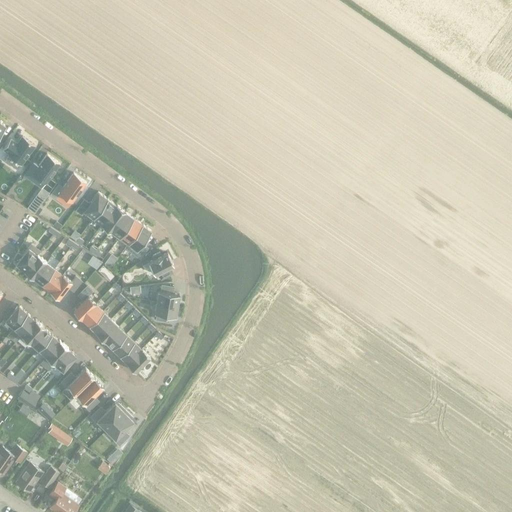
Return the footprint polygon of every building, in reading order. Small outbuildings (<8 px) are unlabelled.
[(35,144),(22,135),(17,143),(10,138),(2,148),(9,153),(8,155),(21,164),(35,144)] [(45,183),(60,162),(47,153),(38,165),(33,161),(24,175),(33,181),(36,176),(45,183)] [(71,202),(86,182),(73,172),(63,187),(58,183),(50,193),(56,198),(59,193),(71,202)] [(93,217),(107,198),(98,191),(89,203),(84,199),(76,209),(81,213),(84,210),(93,217)] [(35,197),(28,208),(34,213),(35,212),(39,206),(42,202),(35,197)] [(116,203),(116,204),(107,198),(93,217),(101,223),(101,224),(116,203)] [(110,231),(125,210),(116,203),(101,224),(110,231)] [(110,231),(111,230),(119,236),(133,217),(125,211),(125,210),(110,231)] [(124,246),(125,246),(142,223),(133,217),(119,236),(127,242),(124,246)] [(142,223),(125,246),(140,257),(147,247),(142,243),(151,230),(142,223)] [(24,270),(38,253),(40,250),(31,243),(24,252),(22,254),(17,261),(16,263),(24,269),(24,270)] [(18,251),(13,258),(17,261),(22,254),(18,251)] [(154,258),(148,262),(154,274),(157,272),(169,266),(173,264),(167,252),(161,255),(159,251),(152,255),(154,258)] [(38,253),(24,270),(33,277),(46,260),(38,253)] [(54,267),(46,261),(46,260),(33,277),(42,283),(54,267)] [(102,265),(98,269),(103,275),(108,270),(102,265)] [(169,266),(157,272),(160,278),(173,272),(169,266)] [(49,290),(63,273),(62,274),(54,267),(42,283),(50,289),(49,290)] [(58,297),(67,286),(72,280),(63,273),(49,290),(58,297)] [(67,286),(73,290),(81,280),(75,275),(73,279),(72,280),(67,286)] [(158,290),(156,301),(177,305),(179,294),(172,293),(174,286),(162,284),(161,290),(158,290)] [(92,290),(87,285),(78,294),(83,299),(73,309),(81,317),(96,302),(88,294),(92,290)] [(156,301),(154,312),(157,312),(156,318),(168,321),(169,314),(175,315),(177,305),(156,301)] [(81,317),(81,318),(81,317),(89,324),(103,310),(96,303),(96,302),(81,317)] [(9,309),(3,317),(5,319),(5,320),(13,327),(27,312),(19,305),(18,304),(12,311),(9,309)] [(103,310),(89,324),(96,332),(111,318),(103,310)] [(27,312),(13,327),(21,334),(21,335),(35,318),(34,319),(27,312)] [(35,318),(21,335),(29,342),(43,325),(35,318)] [(111,318),(96,332),(104,340),(118,325),(111,318)] [(43,325),(29,342),(30,341),(38,348),(51,333),(43,326),(44,326),(43,325)] [(104,340),(105,340),(112,347),(126,333),(118,325),(104,340)] [(51,333),(38,348),(46,355),(45,356),(60,340),(59,339),(59,340),(51,333)] [(126,333),(112,347),(120,355),(134,340),(126,333)] [(60,340),(45,356),(53,363),(68,347),(60,340)] [(127,362),(127,363),(142,347),(141,348),(134,340),(120,355),(127,362)] [(68,347),(53,363),(54,363),(63,370),(76,355),(68,348),(68,347)] [(147,358),(150,355),(142,347),(127,363),(135,371),(141,364),(142,365),(147,359),(147,358)] [(67,385),(76,394),(94,376),(85,367),(75,377),(67,385)] [(66,386),(67,385),(75,377),(70,372),(61,381),(66,386)] [(103,385),(94,376),(76,394),(85,403),(93,395),(103,385)] [(23,389),(17,397),(32,407),(37,399),(23,389)] [(98,400),(93,395),(85,403),(83,404),(89,409),(98,400)] [(97,420),(106,429),(125,409),(118,403),(117,404),(116,405),(113,403),(105,411),(97,420)] [(96,421),(97,420),(105,411),(100,406),(91,416),(96,421)] [(132,416),(125,409),(106,429),(114,438),(124,430),(132,422),(129,419),(131,418),(132,416)] [(52,422),(48,427),(50,429),(48,432),(67,445),(72,437),(52,422)] [(128,434),(124,430),(114,438),(119,444),(128,434)] [(0,469),(3,472),(14,457),(20,461),(27,451),(16,444),(12,450),(9,450),(2,445),(0,448),(0,469)] [(111,453),(107,457),(111,462),(115,458),(111,453)] [(15,481),(29,490),(37,478),(48,486),(58,471),(50,465),(46,472),(30,461),(15,481)] [(50,506),(59,511),(71,511),(78,504),(61,492),(65,486),(58,481),(49,493),(56,497),(50,506)] [(129,502),(122,511),(136,511),(138,509),(129,502)]
